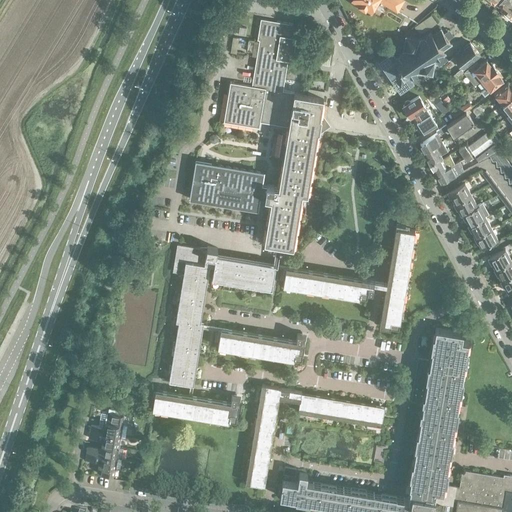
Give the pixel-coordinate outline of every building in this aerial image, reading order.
[(379,0),(397,10),(402,0),(356,0),(359,2),(358,5),(366,10),(368,7),(372,9),(377,0),(379,0)] [(500,8),(506,14),(511,7),(511,0),(501,0),(498,3),(502,6),(500,8)] [(431,11),(416,26),(422,33),(437,17),(431,11)] [(320,131),(320,130),(323,115),(320,114),(323,96),(307,94),(283,90),(288,59),(292,60),(296,37),(292,36),(294,24),(260,18),(257,39),(259,39),(251,84),(230,81),(223,120),(258,126),(259,121),(288,126),(287,133),(282,132),(281,138),(278,156),(283,157),(278,186),(272,185),(263,241),(293,246),(302,192),(307,193),(317,131),(320,131)] [(433,34),(431,31),(420,38),(406,35),(404,49),(394,56),(392,51),(379,60),(400,90),(412,81),(409,77),(419,71),(432,74),(434,60),(445,53),(443,50),(452,44),(441,29),(433,34)] [(469,42),(453,55),(458,61),(463,67),(479,54),(469,42)] [(316,47),(313,62),(329,65),(331,50),(316,47)] [(448,60),(445,55),(436,61),(439,66),(448,60)] [(475,86),(482,80),(496,68),(490,61),(488,62),(486,59),(480,64),(477,60),(463,72),(475,86)] [(455,78),(464,71),(461,67),(452,74),(455,78)] [(501,75),(496,68),(482,80),(489,89),(501,79),(499,77),(501,75)] [(423,77),(419,72),(410,78),(414,83),(423,77)] [(493,100),(498,106),(511,95),(511,84),(511,86),(507,82),(494,93),(497,97),(493,100)] [(307,94),(323,96),(324,90),(308,88),(307,94)] [(439,104),(440,106),(444,104),(436,94),(435,95),(436,97),(433,98),(438,105),(439,104)] [(413,114),(415,117),(427,109),(418,95),(410,100),(407,100),(404,101),(404,104),(403,105),(410,116),(413,114)] [(511,95),(498,106),(506,116),(511,111),(511,95)] [(455,118),(465,111),(472,106),(468,101),(451,113),(455,118)] [(440,115),(446,124),(446,125),(455,118),(451,113),(444,104),(440,106),(445,113),(440,115)] [(477,115),(484,110),(480,104),(473,110),(477,115)] [(423,133),(437,124),(427,109),(415,117),(417,121),(416,121),(417,123),(418,123),(418,125),(421,129),(422,130),(422,131),(423,133)] [(465,111),(455,118),(446,125),(449,128),(454,136),(459,143),(467,138),(461,130),(473,121),(465,111)] [(419,142),(424,151),(442,141),(439,134),(438,133),(441,131),(442,133),(449,128),(446,125),(446,124),(436,130),(438,132),(419,142)] [(495,142),(491,137),(487,132),(467,147),(470,151),(473,155),(474,154),(476,157),(478,156),(495,142)] [(503,145),(498,139),(495,142),(499,148),(503,145)] [(430,162),(441,155),(441,154),(449,149),(448,147),(446,148),(442,141),(424,151),(429,160),(430,162)] [(495,142),(478,156),(480,160),(500,149),(499,148),(495,142)] [(470,151),(467,147),(465,144),(459,148),(464,155),(470,151)] [(500,149),(490,155),(493,160),(507,158),(500,149)] [(464,155),(466,159),(473,155),(470,151),(464,155)] [(431,163),(436,173),(455,163),(454,162),(450,155),(452,154),(451,152),(442,157),(441,155),(430,162),(431,163)] [(460,160),(454,162),(455,163),(436,173),(441,181),(463,169),(461,166),(462,165),(460,160)] [(482,172),(490,183),(494,180),(486,169),(482,172)] [(490,183),(498,194),(502,191),(494,180),(490,183)] [(449,190),(455,202),(471,193),(465,181),(449,190)] [(498,194),(505,204),(510,202),(502,191),(498,194)] [(455,202),(461,213),(463,213),(463,212),(477,205),(477,204),(471,193),(455,202)] [(485,215),(478,204),(478,203),(477,204),(477,205),(463,212),(463,213),(469,224),(485,215)] [(469,224),(475,235),(491,226),(485,215),(469,224)] [(398,327),(415,229),(395,226),(379,324),(398,327)] [(481,247),(497,238),(491,226),(475,235),(481,247)] [(169,380),(190,384),(200,324),(197,323),(207,264),(214,265),(212,277),(272,287),(275,265),(216,256),(217,247),(207,245),(206,248),(177,244),(172,271),(183,273),(175,320),(178,321),(169,380)] [(489,256),(495,268),(511,259),(505,247),(489,256)] [(495,268),(501,279),(511,273),(511,259),(495,268)] [(283,284),(366,297),(367,290),(372,291),(374,279),(286,264),(283,284)] [(511,288),(511,273),(501,279),(508,291),(511,288)] [(301,359),(302,355),(304,339),(305,336),(301,335),(302,332),(297,332),(296,338),(221,326),(218,345),(301,359)] [(511,511),(511,473),(503,472),(503,475),(462,468),(459,485),(445,482),(468,340),(461,339),(463,331),(435,326),(430,359),(418,357),(411,400),(423,402),(413,463),(411,463),(409,477),(411,477),(409,486),(410,486),(408,497),(306,481),(307,472),(299,471),(297,481),(282,479),(279,495),(295,498),(295,499),(310,501),(310,500),(325,503),(325,504),(339,506),(340,505),(355,508),(355,509),(370,511),(370,510),(381,511),(440,511),(442,498),(457,500),(454,511),(511,511)] [(261,484),(276,396),(299,400),(297,409),(381,423),(383,407),(301,394),(301,390),(278,386),(278,385),(261,383),(245,481),(261,484)] [(232,393),(231,400),(155,387),(152,406),(236,420),(239,401),(239,397),(236,397),(237,394),(232,393)] [(91,424),(90,430),(120,435),(125,436),(127,426),(122,425),(124,414),(108,412),(106,421),(105,421),(105,426),(91,424)] [(120,435),(90,430),(89,436),(102,438),(102,443),(119,446),(120,435)] [(119,446),(102,443),(101,447),(87,445),(86,452),(117,457),(122,458),(123,447),(119,446)] [(114,475),(117,457),(86,452),(85,458),(99,460),(97,472),(114,475)] [(295,474),(296,467),(285,465),(283,473),(295,474)]
